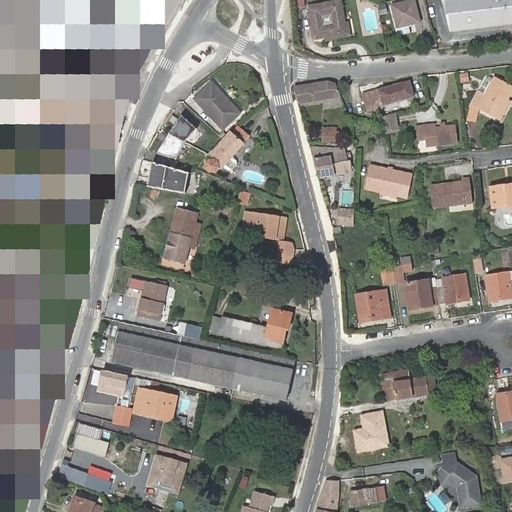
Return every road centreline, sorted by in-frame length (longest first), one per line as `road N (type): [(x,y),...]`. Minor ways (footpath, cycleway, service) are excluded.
road 1 (tertiary): [(193,20),(137,133),(33,511)]
road 2 (tertiary): [(331,351),(318,247),(274,61)]
road 3 (residential): [(511,53),(353,71),(274,61)]
road 4 (residential): [(331,351),(495,328)]
road 5 (tertiary): [(301,511),(324,429),(331,351)]
